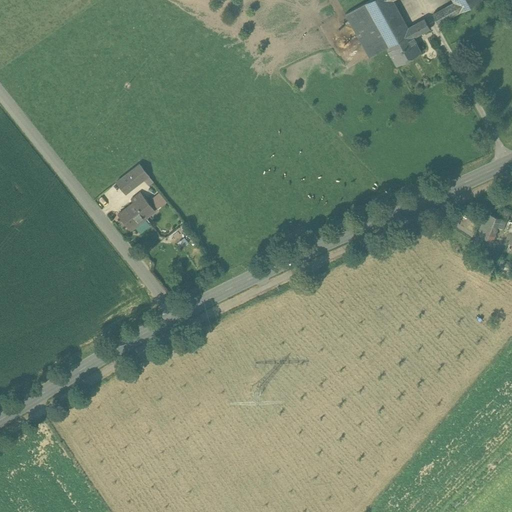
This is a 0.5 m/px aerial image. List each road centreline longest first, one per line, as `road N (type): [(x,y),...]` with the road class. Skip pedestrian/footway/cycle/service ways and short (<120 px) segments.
road 1 (primary): [(511,160),(176,313)]
road 2 (unclassified): [(176,313),(0,92)]
road 3 (primary): [(176,313),(0,419)]
